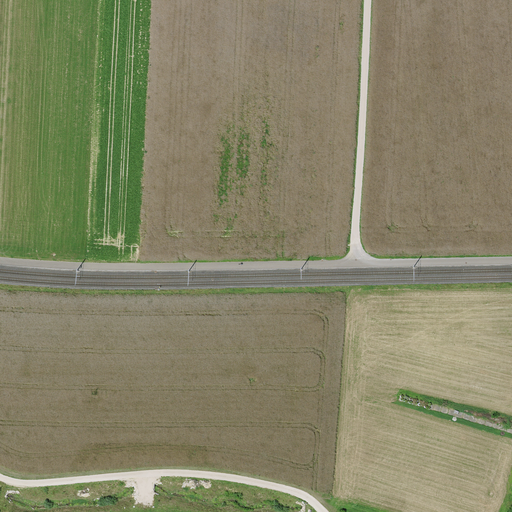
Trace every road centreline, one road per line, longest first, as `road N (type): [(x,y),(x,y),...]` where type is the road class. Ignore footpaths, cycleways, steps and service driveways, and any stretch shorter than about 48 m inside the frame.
road 1 (track): [(0,479),(229,477),(300,494),(322,511)]
road 2 (track): [(357,263),(369,0)]
